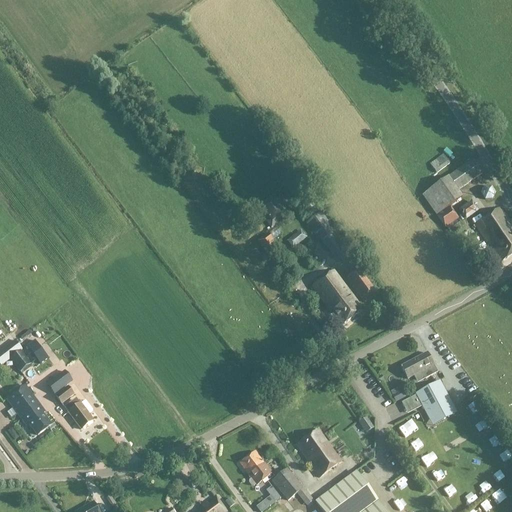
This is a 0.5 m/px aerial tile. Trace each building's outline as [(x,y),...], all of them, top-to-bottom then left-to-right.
[(437,174),(450,164),(443,155),(439,158),(438,157),(433,161),(434,162),(430,165),(437,174)] [(473,160),(422,196),(436,216),(463,198),(458,192),(483,174),(473,160)] [(480,194),(485,202),(495,196),(490,188),(480,194)] [(272,224),(284,215),(273,200),(261,209),(272,224)] [(468,220),(477,211),(471,205),(462,214),(468,220)] [(459,219),(450,207),(437,216),(445,229),(447,228),(452,235),(463,227),(458,220),(459,219)] [(500,263),(511,255),(511,226),(500,209),(475,226),(500,263)] [(323,212),(308,223),(319,237),(321,235),(333,227),(323,212)] [(333,227),(321,235),(340,261),(340,260),(344,266),(354,259),(350,253),(352,252),(333,227)] [(274,256),(277,253),(273,248),(269,244),(271,242),(273,241),(270,238),(268,235),(263,238),(258,242),(264,250),(270,258),(274,256)] [(302,236),(289,240),(292,248),(304,243),(302,236)] [(357,269),(346,277),(364,301),(375,293),(357,269)] [(341,327),(363,311),(334,271),(312,287),(341,327)] [(22,350),(14,340),(0,351),(0,365),(1,367),(10,360),(21,352),(22,350)] [(27,348),(40,365),(48,359),(35,342),(27,348)] [(31,364),(21,352),(10,360),(20,373),(27,367),(31,364)] [(426,354),(402,367),(410,381),(433,368),(426,354)] [(61,371),(43,384),(51,394),(68,380),(61,371)] [(433,427),(457,414),(441,383),(416,396),(422,407),(433,427)] [(6,401),(21,421),(40,406),(25,386),(6,401)] [(62,405),(74,396),(68,388),(56,397),(62,405)] [(403,391),(399,393),(393,397),(396,402),(406,397),(403,391)] [(418,410),(422,407),(416,396),(412,398),(418,410)] [(71,404),(65,409),(66,411),(68,414),(75,422),(81,431),(87,426),(93,422),(88,415),(93,411),(86,401),(80,405),(78,402),(77,400),(71,404)] [(479,413),(472,401),(466,405),(472,417),(479,413)] [(21,421),(26,427),(29,424),(38,436),(51,427),(42,415),(45,412),(40,406),(21,421)] [(322,480),(344,464),(330,447),(319,431),(296,446),(308,463),(322,480)] [(272,449),(259,457),(255,453),(239,465),(251,480),(249,481),(249,484),(251,487),(254,487),(256,486),(255,485),(271,473),(266,467),(268,465),(266,463),(276,455),(272,449)] [(424,457),(420,460),(425,468),(430,465),(424,457)] [(313,502),(287,469),(272,482),(288,502),(297,495),(307,507),(313,502)] [(385,511),(356,472),(315,503),(322,511),(385,511)] [(482,495),(491,488),(485,480),(476,487),(482,495)] [(258,511),(271,511),(284,502),(272,486),(261,495),(260,493),(250,501),(258,511)] [(447,488),(443,491),(450,503),(455,500),(447,488)] [(196,511),(227,511),(216,496),(195,511),(196,511)] [(98,511),(94,503),(78,511),(98,511)]
